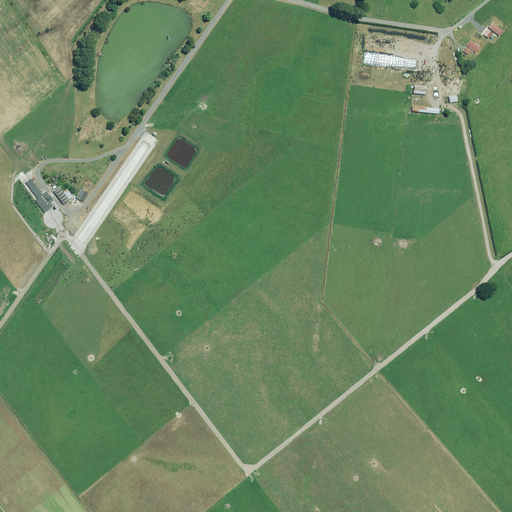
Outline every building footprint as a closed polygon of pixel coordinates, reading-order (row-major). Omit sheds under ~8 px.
[(467,47),(471,50),(475,53),(479,47),(470,40),(466,46),(467,47)] [(426,87),(414,85),(413,93),(425,95),(426,87)] [(443,97),(448,96),(449,103),(457,102),(456,95),(459,95),(458,91),(443,93),(443,97)] [(42,194),(31,179),(26,183),(47,211),(52,207),(50,204),(53,201),(46,191),(42,194)] [(63,192),(60,187),(54,192),(64,204),(73,196),(67,189),(63,192)] [(88,193),(81,189),(76,198),(83,202),(88,193)]
